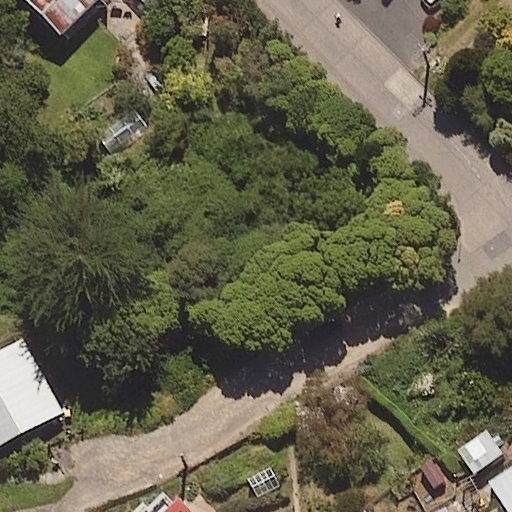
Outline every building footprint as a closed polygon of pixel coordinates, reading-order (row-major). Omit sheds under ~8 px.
[(29,0),(26,4),(78,45),(114,0),(29,0)] [(40,332),(0,356),(0,459),(86,407),(40,332)] [(504,454),(486,430),(458,451),(476,475),(504,454)] [(511,511),(511,480),(462,511),(511,511)] [(202,511),(170,484),(145,511),(202,511)]
